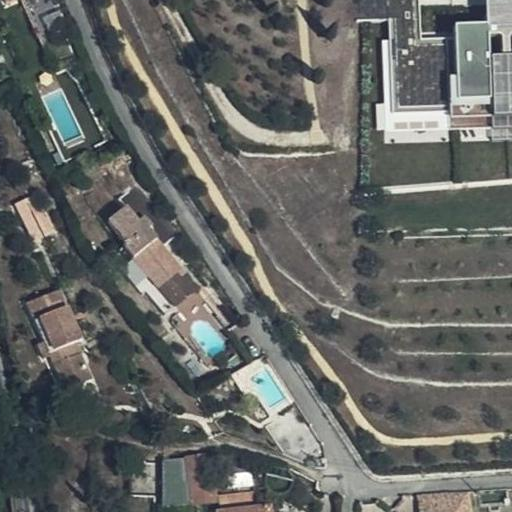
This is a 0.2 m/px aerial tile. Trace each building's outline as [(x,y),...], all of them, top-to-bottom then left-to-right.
[(392,49),(423,48),(421,2),(390,3),(392,49)] [(511,3),(487,4),(488,29),(454,30),(456,103),(511,101),(511,3)] [(119,163),(113,151),(95,160),(101,173),(119,163)] [(122,247),(156,292),(181,272),(141,221),(136,223),(124,208),(107,223),(125,245),(122,247)] [(44,238),(35,218),(22,223),(32,245),(44,238)] [(181,272),(156,292),(171,310),(196,291),(181,272)] [(63,387),(95,373),(79,338),(84,335),(62,286),(26,300),(63,387)] [(216,503),(208,458),(186,460),(194,506),(216,503)] [(472,511),(471,491),(419,497),(420,511),(472,511)]
